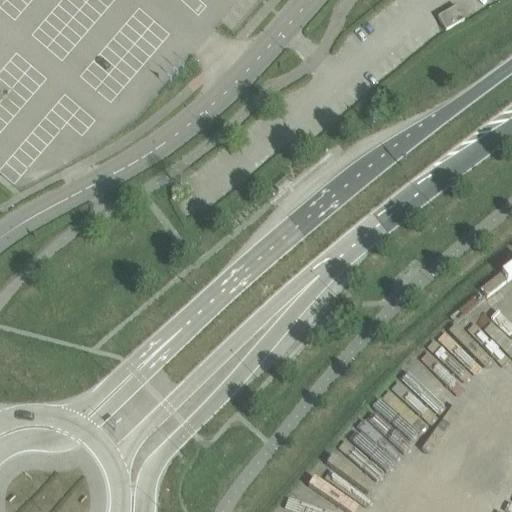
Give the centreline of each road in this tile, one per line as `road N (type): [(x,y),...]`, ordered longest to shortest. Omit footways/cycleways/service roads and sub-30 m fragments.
road 1 (secondary): [(511,75),(387,155),(134,372)]
road 2 (tertiary): [(0,237),(135,162),(229,92),(313,0)]
road 3 (secondary): [(144,511),(161,457),(281,330),(306,291)]
road 4 (secondary): [(306,291),(511,120)]
road 5 (secondary): [(114,469),(131,442),(246,331),(306,291)]
